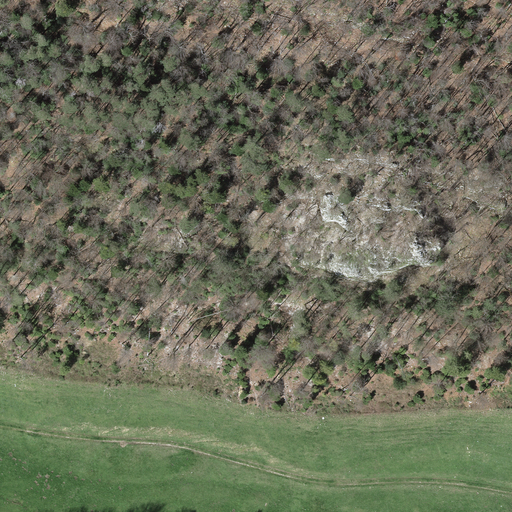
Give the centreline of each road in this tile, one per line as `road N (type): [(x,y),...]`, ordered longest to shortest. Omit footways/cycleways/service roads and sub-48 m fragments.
road 1 (track): [(511,491),(446,481),(310,481),(189,448)]
road 2 (track): [(0,416),(189,448)]
